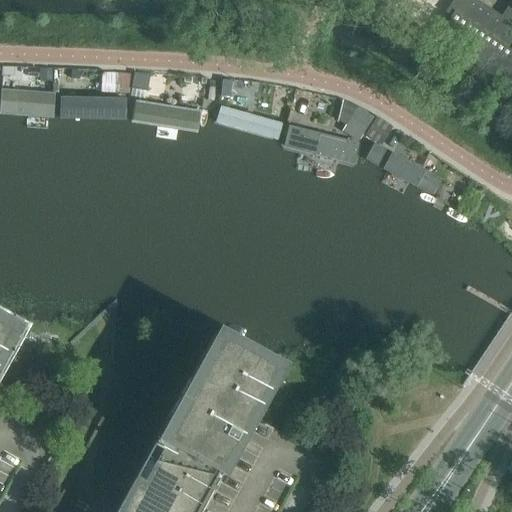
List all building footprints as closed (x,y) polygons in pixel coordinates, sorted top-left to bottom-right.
[(381,0),(435,35),(447,16),(424,0),(381,0)] [(511,1),(501,18),(473,0),(453,0),(444,13),(448,16),(450,17),(436,39),(494,78),(498,72),(511,81),(511,1)] [(12,77),(13,69),(3,68),(3,76),(12,77)] [(53,82),(53,69),(40,69),(40,81),(53,82)] [(118,74),(118,93),(129,94),(130,75),(118,74)] [(150,77),(135,74),(133,89),(148,92),(150,77)] [(118,77),(101,77),(101,93),(118,93),(118,77)] [(230,97),(232,81),(222,80),(220,96),(230,97)] [(55,122),(58,97),(4,90),(1,115),(55,122)] [(133,120),(134,100),(61,96),(60,117),(133,120)] [(201,136),(204,114),(137,105),(134,126),(201,136)] [(356,109),(344,128),(360,138),(372,119),(356,109)] [(222,110),(217,128),(280,145),(285,127),(222,110)] [(366,135),(381,144),(391,127),(376,118),(366,135)] [(284,151),(355,169),(361,145),(290,127),(284,151)] [(434,200),(443,185),(375,146),(366,162),(434,200)] [(0,362),(16,334),(0,325),(0,511),(20,511),(41,475),(41,476),(59,445),(35,431),(0,412),(0,362)] [(305,511),(315,493),(316,493),(333,462),(331,461),(254,418),(255,417),(251,415),(257,404),(275,371),(221,341),(210,360),(202,356),(168,418),(176,423),(144,482),(135,478),(116,511),(305,511)]
